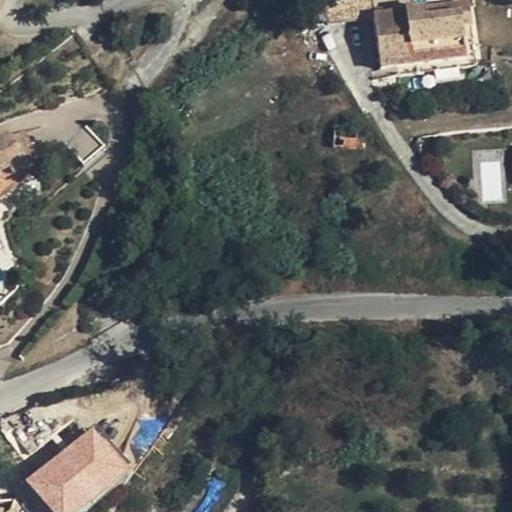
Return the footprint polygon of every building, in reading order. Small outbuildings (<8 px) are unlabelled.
[(470,29),(467,4),(373,16),(380,72),(462,61),(459,30),(470,29)] [(98,158),(118,139),(99,117),(78,136),(98,158)] [(357,128),(336,126),(334,149),(356,152),(357,128)] [(24,135),(8,139),(25,170),(40,162),(24,135)] [(26,173),(25,170),(8,139),(0,143),(0,177),(7,173),(11,181),(26,173)] [(29,489),(47,511),(84,511),(130,478),(120,464),(113,470),(90,441),(29,489)]
